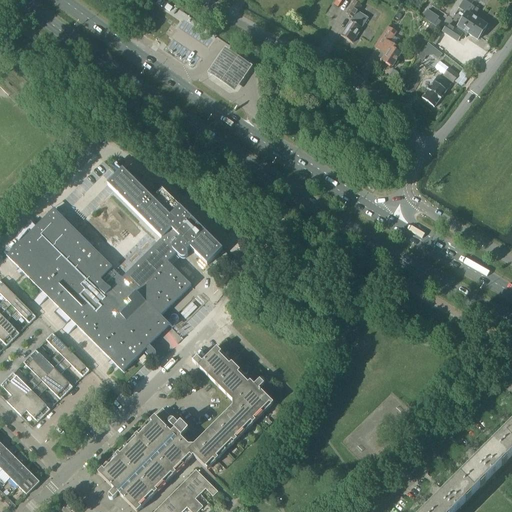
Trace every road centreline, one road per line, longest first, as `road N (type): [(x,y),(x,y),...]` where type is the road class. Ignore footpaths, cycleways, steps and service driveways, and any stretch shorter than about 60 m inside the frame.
road 1 (trunk): [(17,0),(258,173),(511,325)]
road 2 (trunk): [(385,222),(62,0)]
road 3 (residential): [(65,476),(216,318),(249,271)]
road 4 (unclassified): [(415,150),(396,114),(200,0)]
road 5 (residential): [(379,511),(511,378)]
road 6 (unclassified): [(415,150),(434,141),(511,41)]
road 7 (trunk): [(511,293),(385,222)]
road 8 (unclassified): [(511,262),(408,193)]
